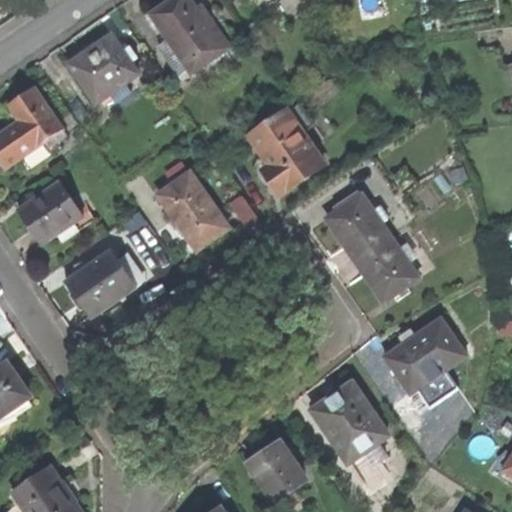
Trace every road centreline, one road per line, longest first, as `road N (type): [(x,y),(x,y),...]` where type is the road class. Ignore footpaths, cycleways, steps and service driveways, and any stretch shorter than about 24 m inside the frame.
road 1 (residential): [(145,511),(179,468),(343,345),(346,326),(298,251),(280,247),(77,376)]
road 2 (residential): [(140,511),(134,457),(77,376)]
road 3 (residential): [(77,376),(0,263)]
